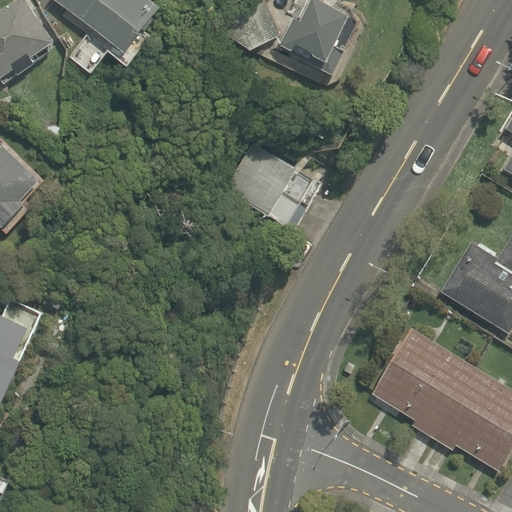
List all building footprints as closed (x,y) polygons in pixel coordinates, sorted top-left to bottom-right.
[(0,0),(0,81),(56,47),(26,0),(0,0)] [(149,0),(47,0),(125,51),(156,4),(149,0)] [(338,82),(366,25),(314,0),(305,0),(280,54),(338,82)] [(241,55),(279,36),(264,6),(226,25),(241,55)] [(90,73),(107,49),(88,36),(71,59),(90,73)] [(0,216),(40,173),(0,136),(0,216)] [(266,220),(269,214),(299,230),(323,184),(284,164),(283,167),(251,150),(225,198),(266,220)] [(511,231),(496,257),(511,266),(511,231)] [(511,266),(496,257),(472,242),(440,294),(507,335),(511,327),(511,266)] [(22,325),(0,314),(0,397),(18,358),(9,355),(22,325)] [(511,447),(511,389),(409,325),(365,395),(494,476),(511,447)]
